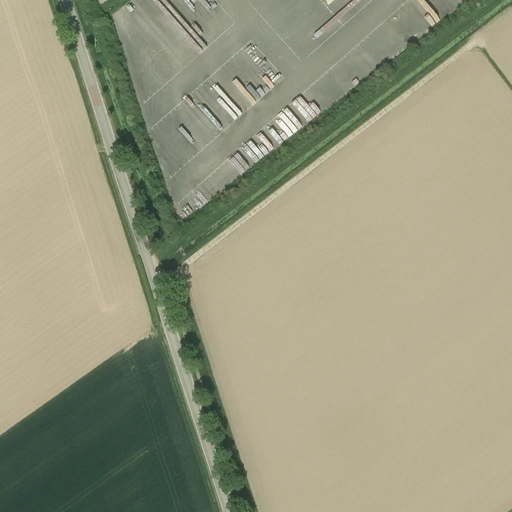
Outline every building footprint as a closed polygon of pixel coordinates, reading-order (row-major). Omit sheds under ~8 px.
[(406,13),(423,33),(442,17),(428,0),(406,0),(404,2),(410,10),(406,13)] [(325,11),(293,37),(300,46),(332,20),(325,11)] [(360,51),(373,70),(393,56),(389,51),(391,50),(382,36),(374,42),(371,36),(359,44),(363,49),(360,51)] [(277,80),(282,77),(267,59),(262,63),(259,59),(243,50),(211,76),(208,81),(221,96),(221,98),(216,101),(210,98),(206,106),(200,103),(203,99),(200,101),(195,95),(194,94),(159,123),(158,126),(150,132),(169,154),(185,164),(202,150),(205,144),(273,89),(277,80)] [(365,79),(358,69),(353,72),(350,68),(344,73),(338,65),(325,76),(341,97),(365,79)] [(277,122),(277,137),(304,136),(303,105),(285,106),(285,115),(277,115),(277,122)] [(194,212),(220,193),(210,179),(184,198),(194,212)]
